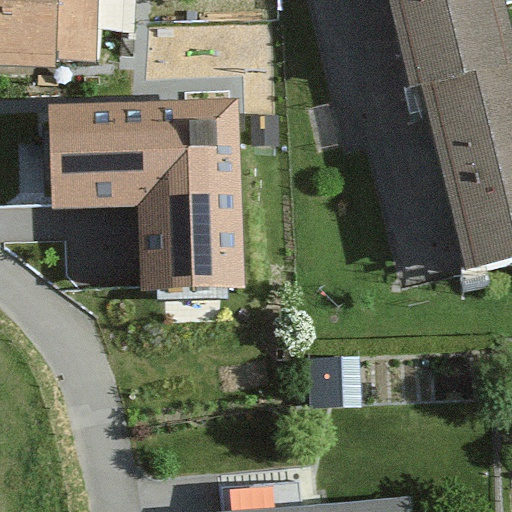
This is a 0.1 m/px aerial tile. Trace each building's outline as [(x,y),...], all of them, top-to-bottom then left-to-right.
[(0,0),(0,72),(96,73),(97,0),(0,0)] [(511,77),(511,65),(495,0),(396,0),(422,101),(429,97),(511,77)] [(511,77),(429,97),(472,283),(511,273),(511,77)] [(238,99),(50,105),(53,208),(139,205),(141,289),(244,286),(238,99)] [(352,364),(311,367),(313,410),(355,407),(352,364)] [(207,386),(147,397),(153,425),(212,414),(207,386)]
